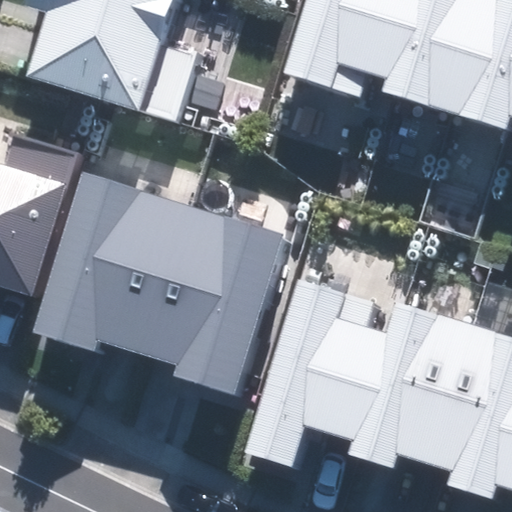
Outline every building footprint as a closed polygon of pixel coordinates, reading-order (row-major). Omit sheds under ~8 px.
[(26,78),(174,121),(193,56),(159,46),(172,0),(25,0),(24,7),(45,13),(26,78)] [(511,0),(307,0),(285,71),(361,96),(368,74),(387,80),(384,91),(506,129),(510,118),(511,118),(511,0)] [(0,286),(30,296),(74,157),(15,138),(6,167),(0,164),(0,286)] [(173,378),(234,396),(283,233),(79,173),(31,335),(91,352),(94,340),(177,364),(173,378)] [(511,337),(394,300),(384,333),(366,327),(373,304),(295,279),(241,449),(291,465),(304,425),(351,440),(347,453),(391,467),(396,451),(449,468),(444,483),(492,498),(497,484),(511,488),(511,337)]
